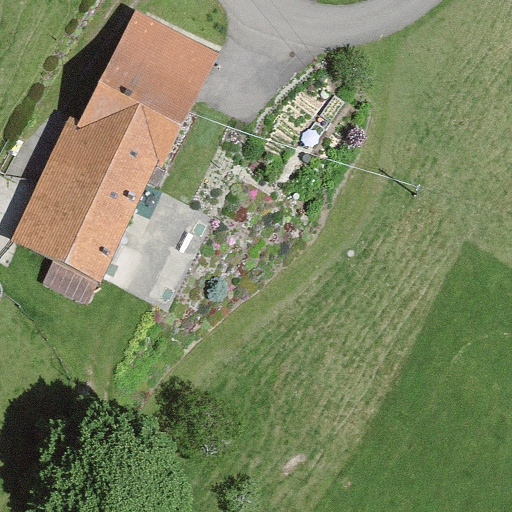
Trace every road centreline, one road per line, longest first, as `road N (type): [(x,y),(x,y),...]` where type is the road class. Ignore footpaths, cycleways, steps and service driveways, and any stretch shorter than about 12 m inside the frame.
road 1 (track): [(280,18),(139,299),(55,511)]
road 2 (unclassified): [(421,0),(350,29),(280,18),(251,0)]
